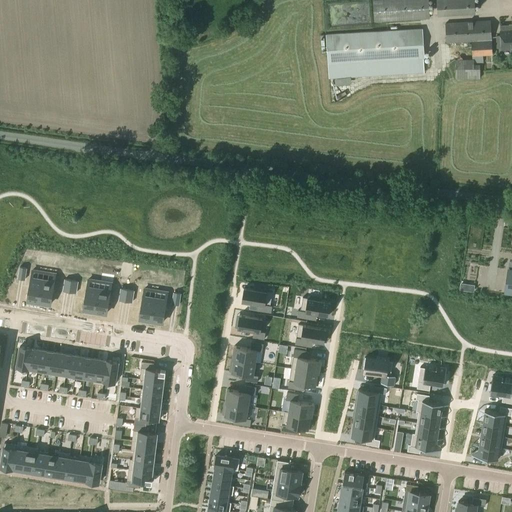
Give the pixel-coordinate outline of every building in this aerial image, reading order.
[(427,0),(390,0),(372,1),(374,23),(429,19),(427,0)] [(473,0),(436,0),(438,16),(475,14),(473,0)] [(491,21),(445,23),(447,44),(471,42),(472,56),(483,56),(493,55),(491,21)] [(511,25),(500,26),(500,31),(501,50),(511,49),(511,25)] [(421,28),(324,34),(326,64),(423,58),(421,28)] [(472,59),(454,59),(455,79),(479,79),(479,68),(472,68),(472,59)] [(410,97),(409,106),(436,109),(437,102),(439,91),(426,90),(425,98),(410,97)] [(19,266),(17,278),(24,279),(26,271),(26,268),(21,267),(19,266)] [(31,277),(27,300),(28,300),(33,301),(34,301),(39,301),(39,302),(43,279),(42,279),(37,278),(31,277)] [(43,279),(39,302),(39,301),(44,302),(44,303),(44,302),(49,303),(49,304),(49,303),(50,303),(54,281),(48,280),(48,279),(47,280),(43,279)] [(65,279),(63,290),(69,292),(71,280),(66,279),(65,279)] [(85,294),(83,309),(84,309),(85,309),(89,310),(90,310),(95,311),(98,291),(100,281),(99,281),(95,280),(94,280),(90,280),(90,279),(88,279),(85,294)] [(71,280),(69,292),(76,293),(78,281),(72,280),(71,280)] [(98,291),(95,311),(100,312),(105,312),(105,313),(107,313),(111,283),(109,283),(105,282),(100,281),(98,291)] [(244,288),(241,301),(247,302),(258,304),(257,310),(271,312),(272,305),(270,305),(272,292),(267,291),(267,289),(253,287),(253,289),(244,288)] [(119,297),(119,300),(125,301),(127,289),(121,288),(119,297)] [(127,289),(125,301),(132,302),(134,290),(127,289)] [(143,295),(139,318),(140,318),(140,319),(141,318),(145,319),(146,319),(151,320),(156,290),(155,290),(154,297),(150,297),(150,296),(149,296),(143,295)] [(156,290),(151,320),(156,321),(161,322),(163,322),(167,292),(165,292),(156,290)] [(173,294),(172,304),(178,305),(180,293),(179,293),(173,292),(173,294)] [(298,310),(297,317),(311,319),(312,313),(321,314),(328,315),(330,302),(321,300),(321,298),(307,296),(307,298),(302,297),(300,310),(298,310)] [(239,314),(237,328),(253,331),(252,337),(264,339),(265,332),(260,331),(262,318),(239,314)] [(298,324),(295,344),(302,345),(306,346),(307,340),(307,339),(324,342),(326,329),(298,324)] [(234,345),(232,358),(255,362),(257,350),(262,351),(263,344),(251,342),(250,348),(234,345)] [(20,346),(16,366),(27,367),(27,370),(31,347),(20,346)] [(31,347),(27,370),(28,370),(37,371),(40,349),(35,348),(35,349),(31,348),(31,347)] [(40,349),(37,371),(37,369),(38,369),(47,371),(50,351),(45,351),(46,350),(42,349),(40,349)] [(291,367),(291,368),(319,373),(321,360),(304,357),(305,351),(294,349),(291,367)] [(50,351),(47,371),(49,371),(55,372),(55,374),(56,375),(59,352),(54,351),(54,352),(52,352),(50,351)] [(59,352),(56,375),(59,375),(65,376),(69,354),(64,354),(65,353),(63,353),(59,352)] [(69,354),(65,376),(66,376),(66,374),(72,375),(74,375),(74,378),(75,378),(78,355),(75,355),(73,354),(73,355),(69,354)] [(78,355),(75,378),(82,379),(84,379),(88,357),(85,357),(83,357),(83,356),(78,355)] [(88,357),(84,379),(85,379),(85,377),(93,378),(93,383),(97,358),(96,358),(92,358),(88,357)] [(364,357),(363,368),(364,368),(364,371),(382,374),(380,383),(393,385),(395,376),(390,375),(392,362),(387,361),(388,359),(377,357),(377,359),(371,358),(364,357)] [(97,358),(93,383),(102,384),(103,385),(107,360),(106,360),(106,361),(102,360),(102,359),(97,358)] [(233,359),(231,372),(246,374),(245,380),(257,382),(258,375),(253,375),(255,362),(232,358),(232,359),(233,359)] [(107,360),(103,385),(104,382),(114,384),(118,362),(107,360)] [(141,361),(139,378),(164,381),(165,376),(164,376),(164,375),(165,375),(165,370),(162,369),(162,370),(153,369),(153,362),(141,361)] [(420,367),(416,388),(429,390),(430,383),(443,385),(444,383),(446,383),(447,374),(445,374),(446,368),(436,366),(435,370),(420,367)] [(291,368),(287,387),(299,389),(300,383),(315,385),(317,373),(319,373),(291,368)] [(489,383),(488,390),(490,390),(489,393),(502,395),(501,402),(511,403),(511,382),(502,380),(503,377),(492,375),(491,384),(489,383)] [(139,378),(139,379),(144,379),(143,388),(141,388),(163,391),(162,390),(163,386),(164,386),(164,381),(139,378)] [(227,389),(225,402),(250,406),(251,405),(248,405),(250,393),(255,394),(256,387),(244,385),(243,391),(227,389)] [(141,388),(139,397),(162,400),(161,400),(162,395),(163,395),(163,391),(141,388)] [(358,389),(356,401),(379,405),(381,393),(358,389)] [(284,411),(283,411),(312,416),(314,404),(314,403),(313,403),(297,400),(298,394),(287,392),(285,399),(290,400),(288,412),(284,411)] [(416,393),(415,399),(418,400),(416,411),(441,415),(442,403),(428,401),(429,395),(416,393)] [(136,406),(136,407),(161,410),(161,406),(160,406),(161,401),(162,401),(162,400),(139,397),(139,398),(142,399),(141,407),(136,406)] [(356,401),(354,412),(378,416),(379,405),(356,401)] [(226,403),(224,415),(239,417),(238,424),(250,426),(251,419),(248,418),(250,406),(225,402),(226,403)] [(484,410),(482,422),(505,426),(507,415),(511,415),(511,411),(511,408),(500,406),(499,413),(484,410)] [(136,407),(135,417),(159,420),(159,414),(160,414),(161,410),(136,407)] [(283,411),(280,431),(292,433),(293,426),(308,429),(309,421),(310,416),(311,417),(312,416),(283,411)] [(416,411),(418,412),(416,423),(439,426),(441,415),(416,411)] [(355,415),(353,424),(376,428),(378,416),(354,412),(354,413),(355,413),(355,415)] [(482,422),(481,433),(503,437),(505,426),(482,422)] [(412,433),(437,437),(437,434),(439,426),(416,423),(415,433),(412,433)] [(353,424),(351,436),(367,438),(366,444),(378,446),(379,440),(374,439),(376,428),(353,424)] [(133,430),(132,440),(157,443),(157,439),(156,439),(157,433),(133,430)] [(408,444),(407,451),(420,453),(421,447),(435,449),(436,441),(437,438),(437,437),(412,433),(410,444),(408,444)] [(481,433),(479,444),(501,448),(503,437),(481,433)] [(132,440),(131,450),(155,453),(156,453),(156,452),(155,452),(155,447),(156,447),(157,443),(132,440)] [(4,442),(0,466),(12,468),(15,444),(4,442)] [(15,444),(12,468),(22,470),(26,448),(16,447),(17,444),(15,444)] [(477,456),(498,459),(498,458),(497,458),(499,448),(501,448),(479,444),(478,448),(477,456)] [(26,448),(22,470),(33,472),(37,448),(26,446),(26,448)] [(37,448),(33,472),(44,473),(48,452),(37,450),(38,448),(37,448)] [(130,458),(129,459),(154,462),(155,458),(154,458),(155,453),(131,450),(133,450),(132,459),(130,458)] [(48,452),(44,473),(55,475),(59,451),(58,451),(57,456),(48,454),(48,452)] [(59,451),(55,475),(66,477),(70,453),(59,451)] [(70,453),(66,477),(76,479),(80,455),(79,455),(79,457),(69,455),(70,453)] [(214,456),(213,464),(214,464),(214,466),(237,470),(239,458),(216,454),(216,456),(214,456)] [(80,455),(76,479),(87,481),(91,461),(90,461),(91,457),(80,455)] [(129,459),(128,469),(153,472),(154,467),(153,467),(153,462),(154,462),(129,459)] [(277,460),(274,479),(301,484),(301,483),(300,483),(300,481),(302,482),(303,474),(301,474),(302,471),(289,469),(290,462),(277,460)] [(91,461),(87,481),(99,482),(102,463),(91,461)] [(215,466),(214,474),(230,477),(231,469),(237,470),(214,466),(215,466)] [(128,469),(126,486),(138,487),(139,481),(146,482),(146,483),(151,483),(152,478),(151,478),(152,477),(153,477),(153,472),(128,469)] [(344,471),(342,483),(367,487),(369,475),(344,471)] [(214,474),(213,483),(234,486),(229,485),(230,477),(214,474)] [(274,479),(271,499),(283,501),(284,494),(297,497),(298,495),(299,495),(301,484),(274,479)] [(213,483),(211,491),(232,494),(234,486),(213,483)] [(343,484),(341,493),(363,496),(364,487),(367,488),(367,487),(342,483),(342,484),(343,484)] [(406,483),(403,501),(427,505),(429,494),(417,492),(418,485),(406,483)] [(211,491),(210,499),(231,503),(231,502),(228,502),(230,494),(232,495),(232,494),(211,491)] [(341,493),(340,502),(364,506),(359,505),(360,496),(363,497),(363,496),(341,493)] [(456,506),(455,511),(475,511),(477,504),(485,506),(486,499),(473,497),(472,503),(458,501),(457,506),(456,506)] [(210,499),(208,507),(225,510),(229,511),(231,503),(210,499)] [(269,505),(268,511),(296,511),(295,511),(295,509),(282,507),(283,501),(271,499),(269,505)] [(403,501),(402,511),(407,511),(425,511),(427,505),(403,501)] [(340,502),(338,511),(341,511),(362,511),(364,506),(340,502)]
